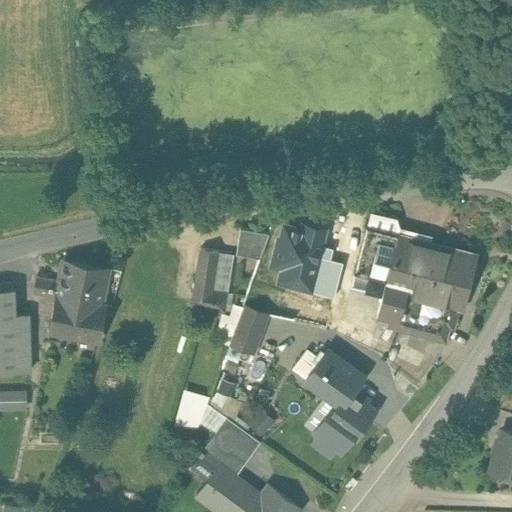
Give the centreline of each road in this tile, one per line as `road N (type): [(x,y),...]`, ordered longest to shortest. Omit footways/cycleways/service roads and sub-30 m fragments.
road 1 (residential): [(0,255),(219,205),(478,179),(511,184)]
road 2 (tertiary): [(368,511),(455,406),(511,315)]
